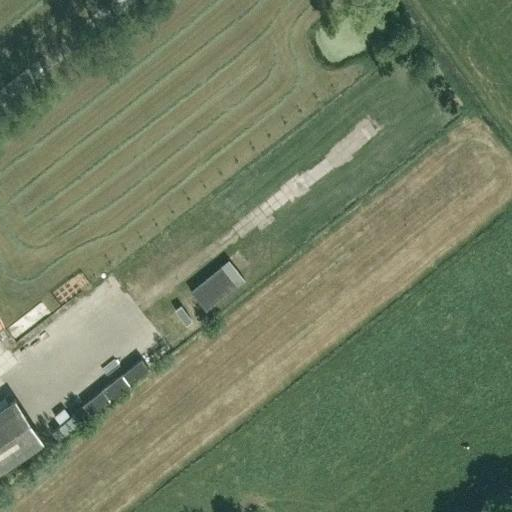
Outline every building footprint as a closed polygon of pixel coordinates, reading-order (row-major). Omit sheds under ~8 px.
[(260,208),(268,204),(253,177),(245,181),(260,208)] [(306,197),(313,206),(326,195),(319,186),(306,197)] [(186,262),(195,257),(181,234),(172,240),(186,262)] [(173,273),(183,266),(167,244),(157,251),(173,273)] [(190,312),(181,321),(194,335),(215,314),(205,303),(199,309),(185,295),(179,301),(190,312)] [(91,303),(60,327),(69,338),(100,314),(91,303)] [(168,347),(183,333),(166,316),(152,330),(168,347)] [(34,345),(45,357),(65,341),(55,328),(34,345)] [(0,470),(44,439),(15,398),(0,408),(0,470)] [(70,425),(59,405),(45,413),(56,433),(70,425)] [(66,442),(90,423),(83,414),(59,433),(66,442)]
